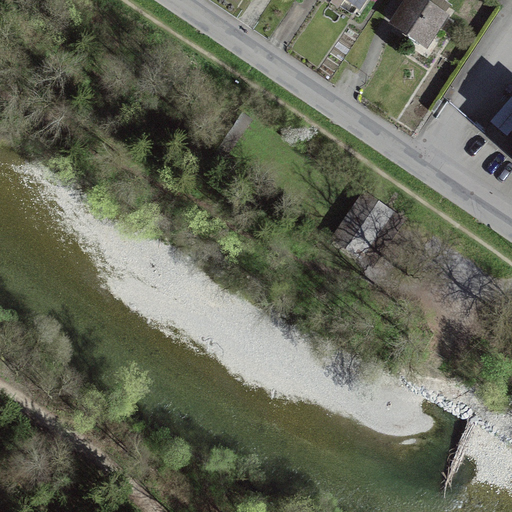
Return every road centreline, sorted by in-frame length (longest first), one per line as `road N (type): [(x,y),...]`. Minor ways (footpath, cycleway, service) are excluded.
road 1 (residential): [(179,0),(511,228)]
road 2 (track): [(0,387),(79,438),(154,511)]
